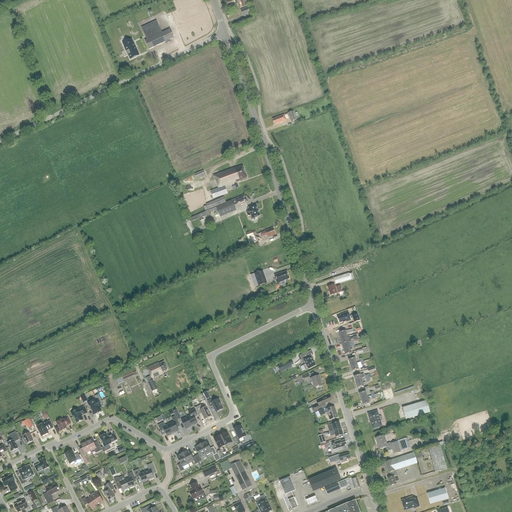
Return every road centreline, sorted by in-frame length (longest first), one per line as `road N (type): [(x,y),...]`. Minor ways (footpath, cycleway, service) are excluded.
road 1 (unclassified): [(0,427),(308,284)]
road 2 (tertiary): [(308,284),(224,32)]
road 3 (residential): [(313,302),(214,353),(234,416),(166,449)]
road 4 (unclassified): [(0,141),(224,32)]
road 5 (tertiary): [(371,487),(313,302)]
road 6 (residential): [(166,449),(108,419),(0,469)]
